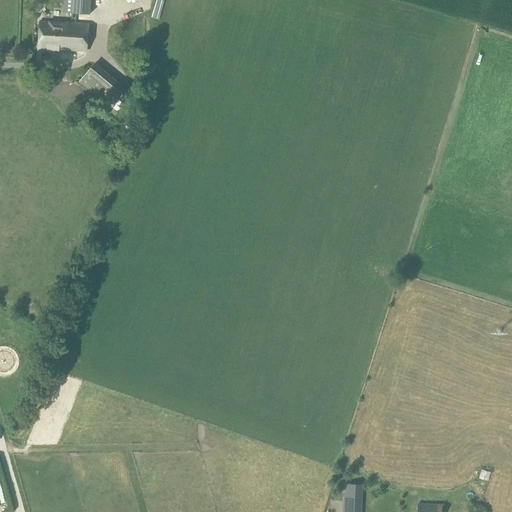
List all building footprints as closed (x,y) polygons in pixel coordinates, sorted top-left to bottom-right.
[(59,0),(59,16),(90,18),(91,0),(59,0)] [(86,51),(88,24),(82,23),(74,23),(41,21),(40,48),(86,51)] [(111,108),(127,89),(95,63),(80,82),(111,108)] [(119,146),(125,136),(116,131),(110,141),(119,146)] [(486,481),(489,472),(480,469),(477,478),(486,481)] [(345,484),(343,511),(359,511),(361,493),(353,493),(353,485),(346,484),(345,484)] [(404,511),(405,491),(374,490),(373,511),(404,511)]
